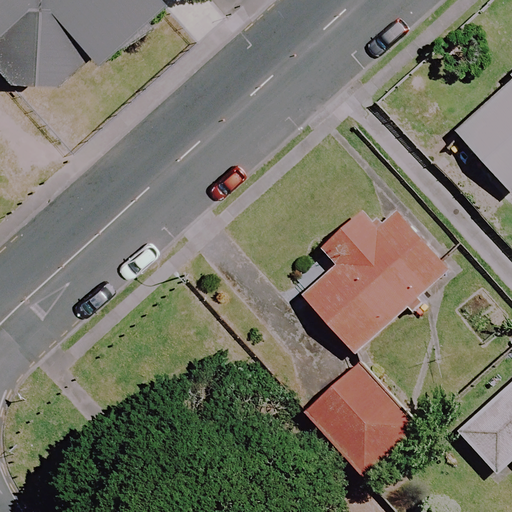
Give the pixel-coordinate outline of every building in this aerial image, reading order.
[(0,0),(0,95),(49,99),(149,11),(139,0),(0,0)] [(511,80),(452,135),(510,199),(511,197),(511,80)] [(297,296),(353,359),(403,315),(408,321),(425,306),(419,300),(445,277),(391,217),(375,232),(357,212),(318,248),(332,264),(297,296)] [(415,433),(354,369),(304,417),(364,481),(415,433)] [(511,398),(463,443),(495,479),(511,463),(511,398)]
